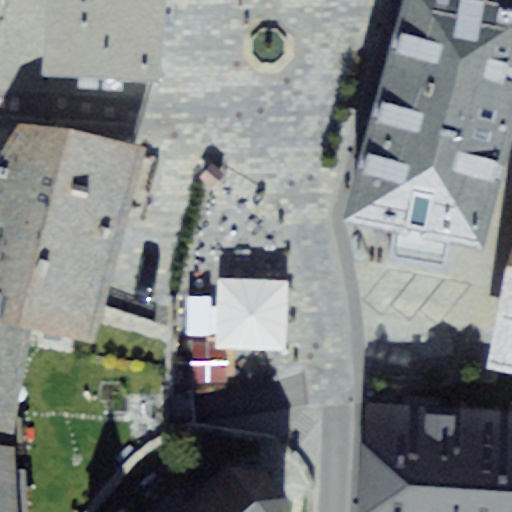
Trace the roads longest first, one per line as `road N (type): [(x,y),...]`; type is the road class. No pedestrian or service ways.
road 1 (residential): [(333,511),(335,351),(319,237),(286,109)]
road 2 (residential): [(286,109),(205,123),(35,104)]
road 3 (residential): [(362,0),(323,73),(286,109)]
